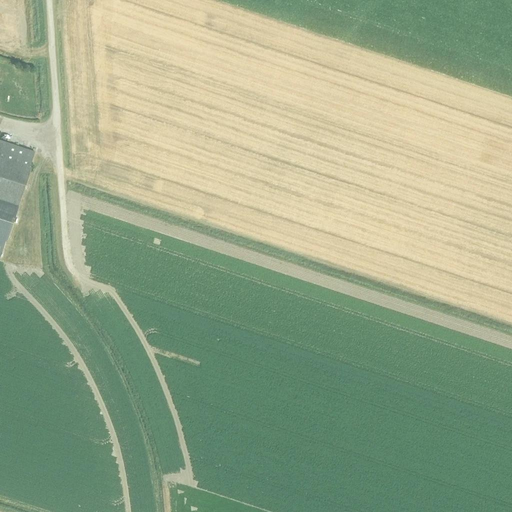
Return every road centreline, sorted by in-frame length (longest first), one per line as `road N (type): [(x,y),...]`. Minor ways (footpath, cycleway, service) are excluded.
road 1 (unclassified): [(72,273),(56,132)]
road 2 (unclassified): [(56,132),(48,0)]
